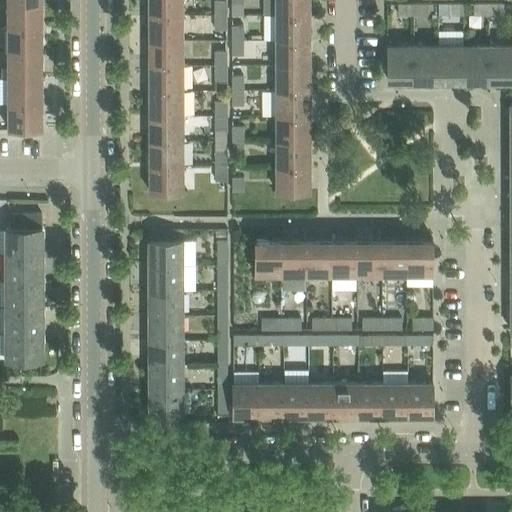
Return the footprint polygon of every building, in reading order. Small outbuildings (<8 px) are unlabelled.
[(149,0),(149,13),(184,13),(183,0),(149,0)] [(215,0),(216,13),(227,13),(226,0),(215,0)] [(276,0),(277,13),(311,13),(311,0),(276,0)] [(8,1),(8,26),(42,26),(42,1),(8,1)] [(414,13),(414,2),(400,2),(400,13),(414,13)] [(430,2),(414,2),(414,13),(430,13),(430,2)] [(449,2),(449,13),(463,13),(463,3),(449,2)] [(489,13),(489,2),(475,2),(475,13),(489,13)] [(505,2),(489,2),(489,13),(505,13),(505,2)] [(149,13),(150,38),(184,38),(184,13),(149,13)] [(227,13),(216,13),(216,28),(227,28),(227,13)] [(277,13),(277,38),(311,38),(311,13),(277,13)] [(233,24),(233,39),(245,39),(244,24),(233,24)] [(8,26),(8,51),(43,51),(42,26),(8,26)] [(150,38),(150,63),(184,63),(184,38),(150,38)] [(277,38),(277,64),(311,63),(311,38),(277,38)] [(245,39),(233,39),(233,54),(245,53),(245,39)] [(511,42),(489,43),(489,78),(511,77),(511,42)] [(414,78),(414,43),(389,43),(389,78),(414,78)] [(439,43),(414,43),(414,78),(439,78),(439,43)] [(464,43),(439,43),(439,78),(464,78),(464,43)] [(489,43),(464,43),(464,78),(489,78),(489,43)] [(216,49),(216,63),(227,63),(227,49),(216,49)] [(8,51),(8,76),(43,76),(43,51),(8,51)] [(150,63),(150,88),(184,88),(184,63),(150,63)] [(227,63),(216,63),(216,78),(227,78),(227,63)] [(277,64),(277,89),(312,89),(311,63),(277,64)] [(234,74),(234,89),(245,89),(245,74),(234,74)] [(8,76),(8,102),(43,102),(43,76),(8,76)] [(150,88),(150,114),(184,114),(184,88),(150,88)] [(245,89),(234,89),(234,104),(245,104),(245,89)] [(277,89),(277,114),(312,114),(312,89),(277,89)] [(216,99),(216,113),(227,113),(227,99),(216,99)] [(8,128),(43,128),(43,102),(8,102),(8,128)] [(227,113),(216,113),(216,129),(227,129),(227,113)] [(150,114),(150,139),(184,139),(184,114),(150,114)] [(277,114),(277,139),(312,139),(312,114),(277,114)] [(234,125),(234,139),(245,139),(245,125),(234,125)] [(150,139),(150,164),(184,164),(184,139),(150,139)] [(245,139),(234,139),(234,154),(245,154),(245,139)] [(277,139),(277,164),(312,164),(312,139),(277,139)] [(216,149),(216,164),(227,164),(227,149),(216,149)] [(184,164),(150,164),(150,190),(184,190),(184,164)] [(227,164),(216,164),(216,179),(227,179),(227,164)] [(312,164),(277,164),(278,190),(312,190),(312,164)] [(233,175),(233,190),(244,190),(244,175),(233,175)] [(12,211),(12,225),(43,225),(43,211),(12,211)] [(8,225),(8,252),(43,252),(43,225),(12,225),(8,225)] [(257,273),(282,273),(282,237),(257,237),(257,273)] [(282,273),(282,288),(306,288),(306,273),(308,273),(308,237),(283,237),(282,273)] [(308,273),(333,273),(333,238),(308,237),(308,273)] [(151,238),(151,263),(183,263),(182,238),(151,238)] [(333,273),(358,273),(358,238),(333,238),(333,273)] [(358,273),(384,273),(384,238),(358,238),(358,273)] [(384,273),(409,273),(409,238),(384,238),(384,273)] [(409,238),(409,273),(435,273),(435,238),(409,238)] [(220,248),(218,248),(218,263),(220,263),(228,263),(228,248),(220,248)] [(8,252),(8,279),(43,279),(43,252),(8,252)] [(151,263),(151,288),(183,288),(183,263),(151,263)] [(220,263),(218,263),(218,279),(220,279),(228,279),(228,263),(220,263)] [(8,279),(8,305),(43,305),(43,279),(8,279)] [(151,288),(151,313),(183,313),(183,288),(151,288)] [(217,313),(228,313),(228,288),(217,288),(217,313)] [(0,306),(0,330),(8,331),(8,332),(43,332),(43,305),(8,305),(8,307),(0,306)] [(151,313),(151,338),(183,338),(183,313),(151,313)] [(402,316),(382,317),(382,328),(402,327),(402,316)] [(434,316),(413,316),(413,327),(434,327),(434,316)] [(282,317),(262,317),(262,328),(282,328),(282,317)] [(302,317),(282,317),(282,328),(302,328),(302,317)] [(332,317),(312,317),(312,328),(332,328),(332,317)] [(352,317),(332,317),(332,328),(352,328),(352,317)] [(382,317),(363,317),(363,328),(382,328),(382,317)] [(220,322),(218,322),(218,337),(220,337),(228,337),(228,322),(227,322),(220,322)] [(0,333),(0,356),(8,357),(8,359),(43,359),(43,332),(8,332),(8,333),(0,333)] [(419,344),(434,344),(434,333),(419,333),(419,344)] [(250,334),(234,334),(234,343),(250,343),(250,334)] [(269,334),(269,343),(285,343),(285,334),(269,334)] [(285,334),(285,343),(300,343),(300,334),(285,334)] [(318,334),(318,343),(334,343),(334,334),(318,334)] [(334,334),(334,343),(350,343),(350,334),(334,334)] [(368,334),(368,343),(384,343),(384,334),(368,334)] [(384,334),(384,343),(399,343),(399,334),(384,334)] [(220,337),(218,337),(218,353),(220,353),(227,353),(228,353),(228,337),(220,337)] [(151,338),(151,363),(183,362),(183,338),(151,338)] [(151,363),(151,387),(183,387),(183,362),(151,363)] [(219,371),(218,371),(218,387),(219,387),(229,387),(228,371),(227,371),(219,371)] [(309,381),(285,382),(285,413),(309,413),(309,381)] [(334,381),(309,381),(309,413),(334,413),(334,381)] [(359,381),(334,381),(334,413),(359,413),(359,381)] [(384,381),(359,381),(359,413),(384,413),(384,381)] [(409,381),(384,381),(384,413),(409,413),(409,381)] [(434,381),(409,381),(409,413),(434,413),(434,381)] [(260,413),(260,382),(234,382),(234,413),(260,413)] [(285,382),(260,382),(260,413),(285,413),(285,382)] [(183,387),(151,387),(151,413),(183,413),(183,387)] [(219,387),(218,387),(218,402),(219,402),(227,402),(229,402),(229,387),(219,387)] [(0,439),(0,449),(18,449),(18,439),(4,439),(0,439)]
